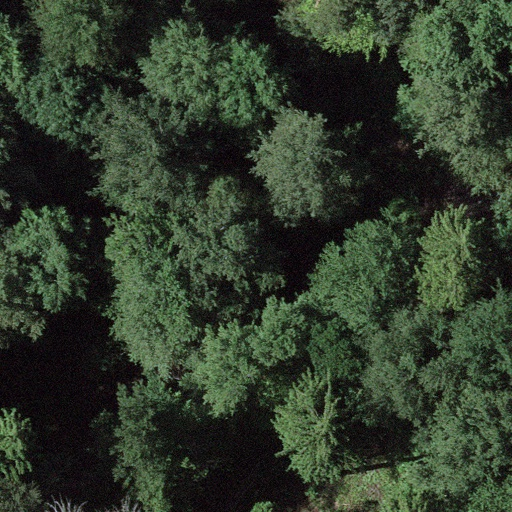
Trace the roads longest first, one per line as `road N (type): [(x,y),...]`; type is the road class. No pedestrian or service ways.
road 1 (track): [(511,276),(403,295),(129,511)]
road 2 (track): [(511,177),(460,217),(403,295)]
